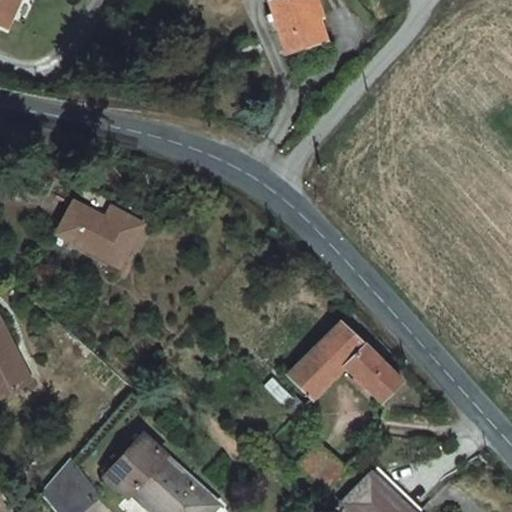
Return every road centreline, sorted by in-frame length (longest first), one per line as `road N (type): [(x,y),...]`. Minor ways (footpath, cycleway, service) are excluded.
road 1 (tertiary): [(0,110),(144,138),(253,180),(310,229),(511,445)]
road 2 (unknown): [(276,200),(411,18)]
